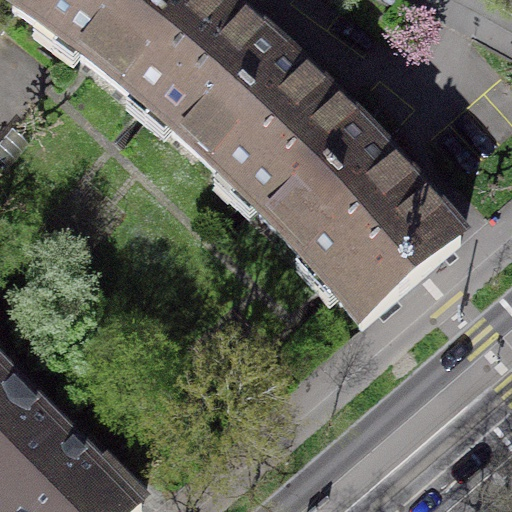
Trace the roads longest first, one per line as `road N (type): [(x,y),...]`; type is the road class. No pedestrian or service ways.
road 1 (primary): [(511,310),(276,511)]
road 2 (primary): [(414,511),(511,429)]
